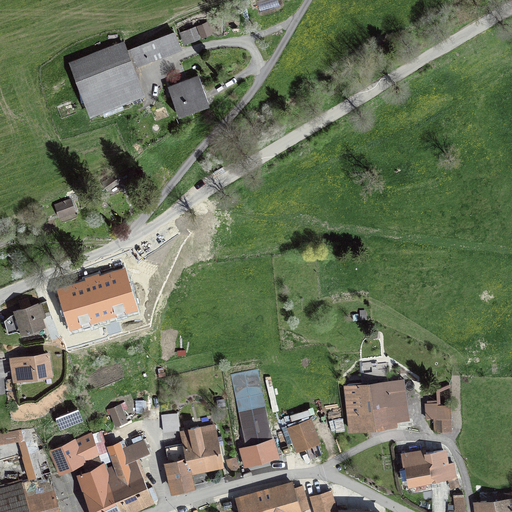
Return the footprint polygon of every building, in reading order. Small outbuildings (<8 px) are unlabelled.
[(212,32),(208,22),(200,25),(203,35),(212,32)] [(196,26),(181,31),(183,37),(190,35),(192,40),(200,37),(196,26)] [(128,50),(125,42),(73,61),(92,112),(133,97),(131,92),(142,88),(133,66),(182,47),(176,33),(128,50)] [(164,98),(167,109),(198,98),(189,75),(179,79),(161,85),(165,98),(164,98)] [(118,182),(113,175),(103,183),(108,189),(118,182)] [(73,210),(70,200),(56,205),(60,215),(73,210)] [(125,268),(56,288),(69,332),(138,312),(125,268)] [(51,314),(46,300),(40,302),(44,316),(51,314)] [(36,304),(16,310),(17,314),(11,316),(5,321),(8,333),(22,329),(22,331),(43,324),(36,304)] [(50,373),(47,354),(12,359),(13,369),(23,368),(24,377),(50,373)] [(448,377),(436,377),(436,388),(449,387),(448,377)] [(347,384),(346,387),(350,430),(394,425),(394,421),(409,419),(403,379),(347,384)] [(452,430),(451,404),(437,405),(437,402),(426,403),(426,417),(437,417),(438,431),(452,430)] [(119,405),(110,409),(116,423),(125,419),(119,405)] [(81,418),(77,408),(56,417),(60,427),(81,418)] [(179,428),(177,412),(161,414),(163,430),(179,428)] [(310,420),(289,428),(297,449),(318,441),(310,420)] [(183,443),(190,472),(223,464),(215,429),(200,432),(199,427),(190,429),(191,434),(182,436),(183,443)] [(94,437),(98,447),(101,464),(104,470),(109,468),(104,451),(109,450),(101,430),(92,433),(94,437)] [(92,433),(53,451),(61,467),(80,458),(79,455),(98,447),(94,437),(92,433)] [(116,465),(109,468),(104,470),(121,511),(126,511),(152,500),(140,471),(142,470),(141,467),(139,468),(134,457),(148,450),(143,439),(121,449),(123,453),(113,457),(116,465)] [(277,456),(272,439),(241,448),(246,465),(277,456)] [(193,485),(190,472),(183,443),(165,447),(174,490),(193,485)] [(410,484),(449,476),(449,478),(456,476),(453,463),(446,464),(443,449),(402,456),(404,467),(407,467),(410,484)] [(235,457),(228,459),(230,467),(237,465),(235,457)] [(91,505),(94,511),(121,511),(104,470),(101,464),(80,474),(90,500),(87,502),(88,506),(91,505)] [(59,511),(48,475),(22,482),(30,511),(59,511)] [(456,476),(449,478),(452,487),(458,485),(456,476)] [(0,488),(0,511),(30,511),(22,482),(0,488)] [(239,498),(243,511),(300,511),(300,509),(307,507),(301,485),(293,487),(292,482),(239,498)] [(336,511),(330,491),(311,496),(316,511),(336,511)] [(511,511),(511,492),(497,494),(498,499),(475,502),(476,511),(511,511)] [(464,510),(465,509),(463,493),(454,495),(456,511),(457,511),(458,511),(464,511),(464,510)]
